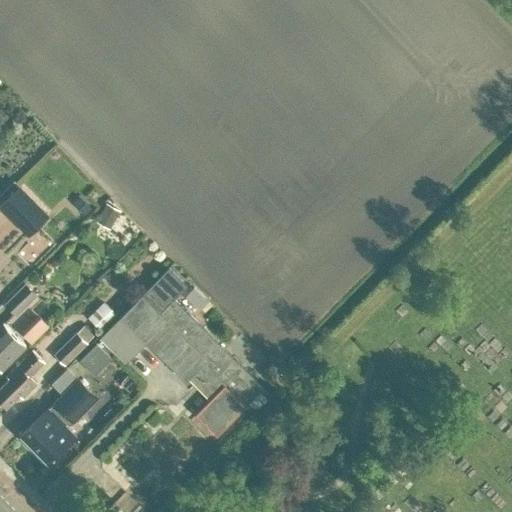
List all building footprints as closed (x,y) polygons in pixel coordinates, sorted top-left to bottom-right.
[(21,186),(1,206),(29,234),(49,214),(21,186)] [(84,214),(91,207),(79,196),(73,202),(84,214)] [(185,284),(167,266),(99,336),(125,361),(145,340),(185,379),(187,377),(208,398),(195,412),(215,432),(261,385),(172,298),(185,284)] [(17,315),(38,293),(26,281),(5,303),(17,315)] [(103,330),(119,314),(107,303),(91,318),(103,330)] [(37,311),(21,328),(34,340),(50,322),(37,311)] [(4,321),(0,324),(0,366),(1,366),(4,365),(26,344),(4,321)] [(77,331),(54,353),(65,365),(88,342),(77,331)] [(99,341),(81,358),(96,373),(113,356),(99,341)] [(360,352),(353,344),(347,351),(354,358),(360,352)] [(30,376),(43,362),(31,349),(6,374),(9,377),(0,386),(0,402),(2,404),(5,404),(7,405),(22,390),(25,393),(36,382),(30,376)] [(67,425),(97,395),(81,378),(58,401),(56,399),(21,434),(49,462),(77,434),(67,425)]
